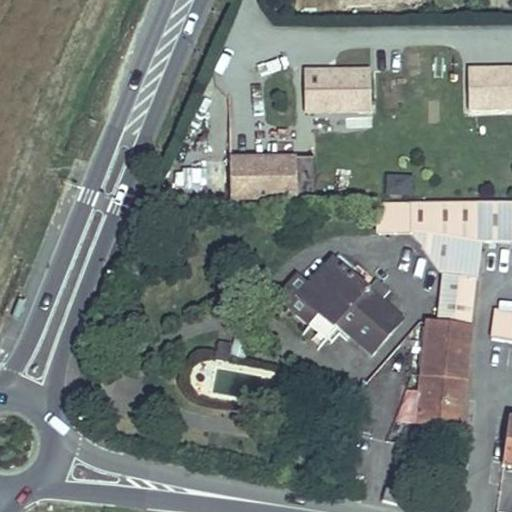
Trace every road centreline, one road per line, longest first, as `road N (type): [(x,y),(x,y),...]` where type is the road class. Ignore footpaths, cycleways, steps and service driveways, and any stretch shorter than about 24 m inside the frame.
road 1 (secondary): [(54,418),(61,353),(202,0)]
road 2 (secondary): [(168,0),(0,391)]
road 3 (residential): [(35,487),(287,507)]
road 4 (residential): [(287,507),(114,462),(59,431)]
road 5 (unknown): [(467,511),(486,358)]
